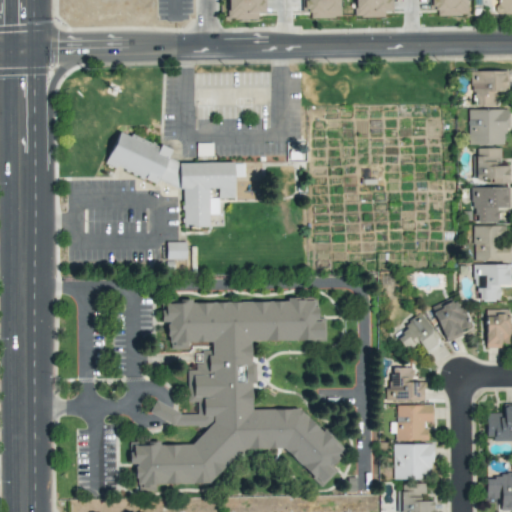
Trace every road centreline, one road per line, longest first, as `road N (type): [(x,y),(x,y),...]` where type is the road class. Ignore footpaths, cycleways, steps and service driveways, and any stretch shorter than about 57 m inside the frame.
road 1 (residential): [(0,54),(511,46)]
road 2 (residential): [(27,511),(22,0)]
road 3 (residential): [(467,511),(465,376)]
